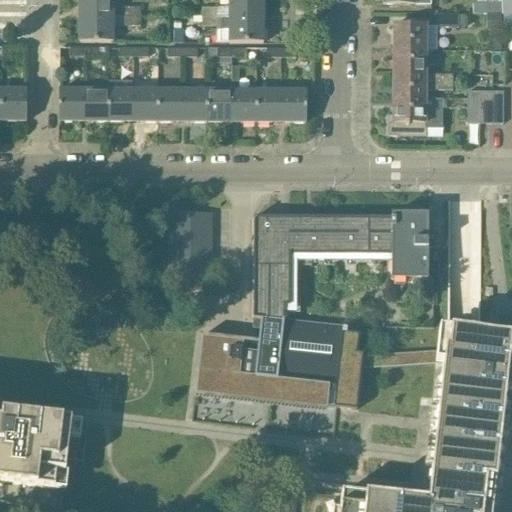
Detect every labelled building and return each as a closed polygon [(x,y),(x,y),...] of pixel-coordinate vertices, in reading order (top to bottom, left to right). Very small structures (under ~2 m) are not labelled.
[(113,0),(78,0),(79,17),(114,17),(113,0)] [(229,0),(229,18),(263,19),(263,0),(229,0)] [(475,4),(474,17),(503,17),(503,4),(475,4)] [(125,8),(125,17),(141,17),(141,8),(125,8)] [(201,9),(201,18),(218,18),(218,9),(201,9)] [(431,16),(431,29),(436,29),(460,29),(460,16),(431,16)] [(79,44),(114,44),(114,28),(141,28),(141,17),(125,17),(114,17),(79,17),(79,44)] [(218,28),(218,18),(201,18),(196,17),(196,23),(201,23),(201,28),(218,28)] [(263,45),(263,19),(229,18),(229,44),(263,45)] [(393,28),(393,52),(426,52),(436,53),(436,29),(431,29),(393,28)] [(183,43),(183,31),(174,31),(174,43),(183,43)] [(492,53),(502,52),(500,38),(491,39),(492,53)] [(12,59),(27,59),(27,50),(12,50),(12,59)] [(69,59),(84,59),(84,50),(69,50),(69,59)] [(101,50),(84,50),(84,59),(101,59),(101,50)] [(119,59),(134,59),(134,50),(119,50),(119,59)] [(148,50),(134,50),(134,59),(148,59),(148,50)] [(168,59),(182,59),(182,50),(168,50),(168,59)] [(198,50),(182,50),(182,59),(198,59),(198,50)] [(217,59),(231,59),(231,50),(217,50),(217,59)] [(247,50),(231,50),(231,59),(247,59),(247,50)] [(267,60),(280,60),(280,51),(267,50),(267,60)] [(296,51),(280,51),(280,60),(296,60),(296,51)] [(426,52),(393,52),(393,76),(425,77),(426,52)] [(425,77),(393,76),(393,101),(425,101),(426,91),(453,92),(453,77),(425,77)] [(2,92),(2,124),(27,124),(27,92),(2,92)] [(85,124),(85,92),(59,92),(59,124),(85,124)] [(109,92),(85,92),(85,124),(109,124),(109,92)] [(134,124),(134,92),(109,92),(109,124),(134,124)] [(158,92),(134,92),(134,124),(158,125),(158,92)] [(183,125),(183,92),(158,92),(158,125),(183,125)] [(207,93),(183,92),(183,125),(207,125),(207,93)] [(232,125),(232,93),(207,93),(207,125),(232,125)] [(256,93),(232,93),(232,125),(256,125),(256,93)] [(280,125),(280,93),(256,93),(256,125),(280,125)] [(306,93),(280,93),(280,125),(306,125),(306,93)] [(469,93),(468,126),(480,126),(480,93),(469,93)] [(492,93),(480,93),(480,126),(492,126),(492,93)] [(492,93),(492,126),(504,126),(504,94),(492,93)] [(425,101),(393,101),(393,125),(388,125),(387,138),(425,138),(425,129),(442,129),(442,101),(425,101)] [(211,216),(171,217),(171,283),(211,283),(211,216)] [(443,251),(444,251),(444,229),(443,229),(443,218),(427,218),(427,217),(409,217),(391,217),(391,220),(301,220),(301,258),(334,258),(391,258),(391,282),(427,282),(427,249),(433,249),(433,247),(443,247),(443,251)] [(346,331),(289,324),(289,258),(301,258),(301,220),(256,220),(256,219),(253,219),(253,321),(261,322),(258,343),(240,341),(239,344),(225,342),(225,340),(202,337),(195,396),(326,411),(327,408),(356,412),(362,366),(443,363),(444,354),(362,357),(363,356),(357,355),(359,336),(346,335),(346,331)] [(491,511),(494,486),(505,394),(511,394),(511,338),(461,333),(446,332),(444,354),(443,363),(433,467),(428,499),(428,503),(342,495),(340,503),(335,502),(334,511),(491,511)] [(0,503),(61,511),(66,461),(83,462),(87,425),(1,415),(0,415),(0,503)]
